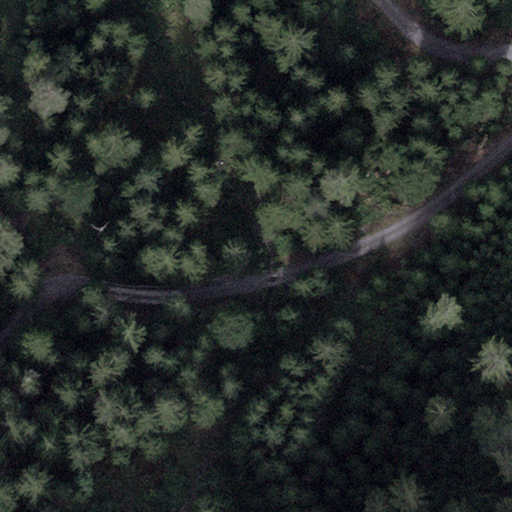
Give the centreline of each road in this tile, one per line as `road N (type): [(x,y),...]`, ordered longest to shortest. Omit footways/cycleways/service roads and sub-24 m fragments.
road 1 (track): [(511,142),(410,225),(246,293),(142,298),(77,281),(43,291),(0,333)]
road 2 (track): [(377,0),(417,40),(465,57),(511,57)]
